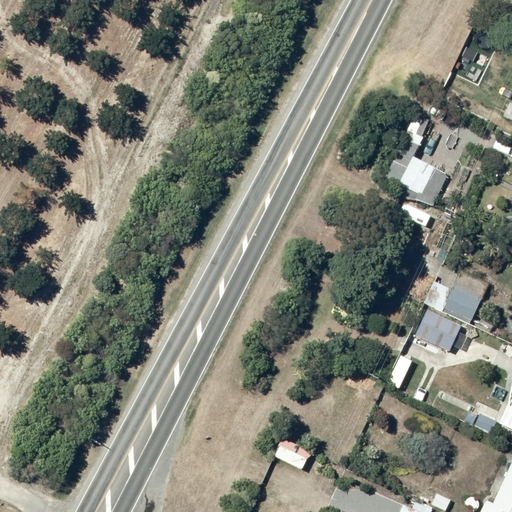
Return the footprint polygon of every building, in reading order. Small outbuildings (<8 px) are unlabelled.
[(419,197),(433,168),(420,161),(399,151),(385,180),(419,197)] [(484,285),(454,272),(447,287),(437,311),(467,324),(484,285)] [(457,325),(422,309),(410,335),(445,351),(457,325)] [(426,366),(395,353),(383,384),(421,400),(431,377),(423,374),(426,366)] [(511,371),(509,377),(511,378),(511,389),(495,426),(511,434),(511,371)] [(475,406),(439,390),(430,410),(487,434),(497,410),(477,402),(475,406)] [(511,511),(511,461),(509,461),(489,505),(482,502),(477,511),(511,511)] [(435,511),(401,497),(394,511),(435,511)]
